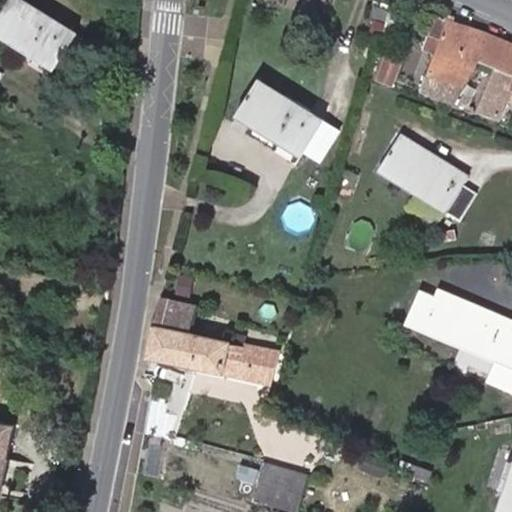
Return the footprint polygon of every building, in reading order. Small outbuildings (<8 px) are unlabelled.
[(0,30),(55,65),(78,29),(30,0),(7,0),(0,11),(0,30)] [(368,22),(385,27),(390,11),(373,6),(368,22)] [(390,11),(385,27),(403,32),(407,16),(390,11)] [(448,17),(423,87),(461,101),(477,56),(494,63),(476,107),(499,115),(511,87),(511,40),(487,30),(448,17)] [(218,45),(228,47),(233,27),(222,25),(218,45)] [(324,117),(260,76),(237,112),(303,152),(324,117)] [(321,163),(342,128),(324,117),(303,152),(321,163)] [(471,174),(403,131),(380,167),(460,218),(477,191),(466,183),(471,174)] [(438,297),(423,290),(410,321),(508,363),(503,377),(511,380),(511,330),(509,330),(511,322),(511,318),(489,309),(487,314),(470,307),(472,302),(442,289),(438,297)] [(191,331),(198,302),(164,294),(155,327),(150,356),(197,366),(204,333),(191,331)] [(204,333),(197,366),(272,382),(280,350),(204,333)] [(0,489),(1,490),(14,423),(0,420),(0,489)] [(511,511),(511,451),(502,480),(509,483),(498,511),(511,511)] [(381,475),(386,462),(365,455),(361,467),(381,475)] [(412,463),(401,459),(398,471),(409,475),(412,463)] [(308,471),(267,460),(258,495),(298,506),(308,471)] [(428,482),(433,471),(412,463),(409,475),(428,482)]
